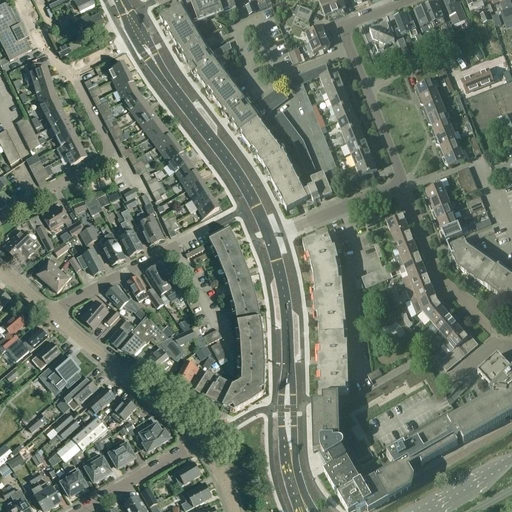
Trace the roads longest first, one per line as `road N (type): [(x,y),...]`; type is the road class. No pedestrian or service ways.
road 1 (residential): [(0,220),(108,161),(69,71),(139,36)]
road 2 (secondary): [(269,237),(236,172),(139,36)]
road 3 (secondary): [(294,474),(286,314),(269,237)]
road 4 (residential): [(402,185),(344,31),(410,0)]
road 5 (residential): [(198,442),(49,311)]
road 6 (residential): [(496,343),(440,285),(402,185)]
road 7 (residential): [(49,311),(206,227)]
road 8 (residential): [(269,237),(402,185)]
road 9 (residential): [(80,511),(198,442)]
